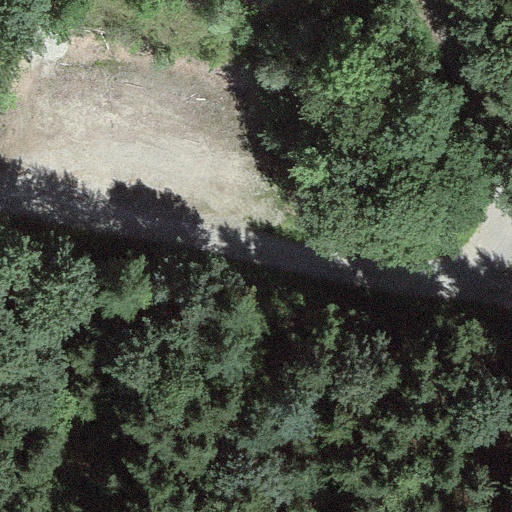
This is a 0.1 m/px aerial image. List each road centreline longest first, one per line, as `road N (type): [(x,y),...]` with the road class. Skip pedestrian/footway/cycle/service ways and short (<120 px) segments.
road 1 (track): [(511,290),(0,196)]
road 2 (track): [(422,0),(511,226)]
